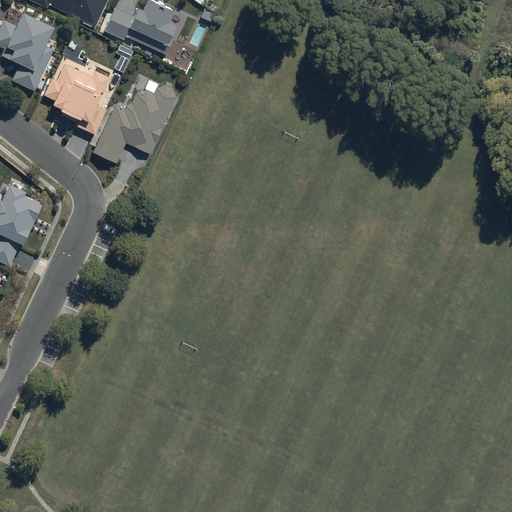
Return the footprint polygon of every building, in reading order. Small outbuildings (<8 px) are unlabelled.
[(36,0),(48,5),(49,3),(96,24),(106,0),(36,0)] [(126,33),(165,51),(170,42),(167,40),(178,20),(169,16),(175,6),(163,0),(145,0),(143,4),(138,2),(132,13),(115,4),(103,27),(124,38),(126,33)] [(0,43),(5,46),(2,52),(14,58),(15,56),(21,59),(13,76),(34,87),(54,47),(44,42),(54,21),(22,6),(16,22),(4,16),(0,23),(0,43)] [(52,76),(44,91),(54,96),(53,99),(63,104),(60,111),(76,119),(75,121),(94,131),(107,106),(95,100),(101,89),(103,89),(110,74),(95,66),(92,72),(74,63),(73,65),(64,61),(55,77),(52,76)] [(149,152),(177,96),(174,86),(165,83),(156,86),(158,81),(149,77),(145,86),(137,91),(130,103),(127,101),(124,106),(115,101),(93,148),(93,149),(116,160),(127,140),(149,152)] [(26,185),(10,177),(2,194),(1,193),(0,194),(0,258),(11,263),(22,238),(23,239),(42,197),(24,189),(26,185)]
